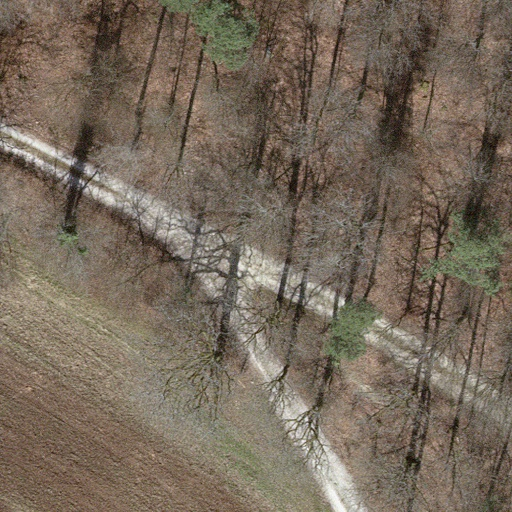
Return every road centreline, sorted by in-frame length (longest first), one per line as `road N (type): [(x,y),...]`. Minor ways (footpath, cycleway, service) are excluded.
road 1 (track): [(0,121),(206,235),(511,422)]
road 2 (track): [(334,511),(206,235)]
